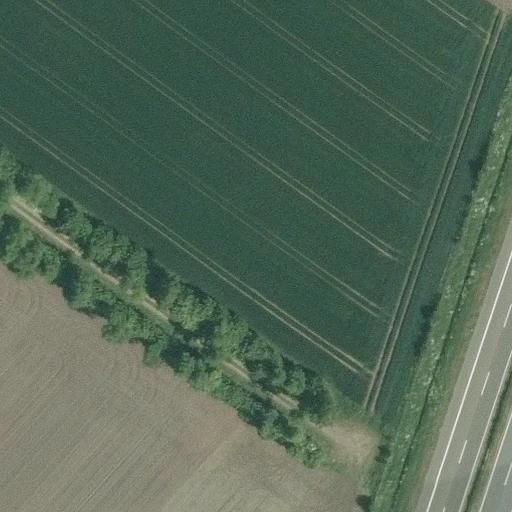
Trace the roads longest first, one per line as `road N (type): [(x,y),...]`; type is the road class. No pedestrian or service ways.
road 1 (track): [(0,195),(331,440)]
road 2 (motorway): [(511,263),(428,511)]
